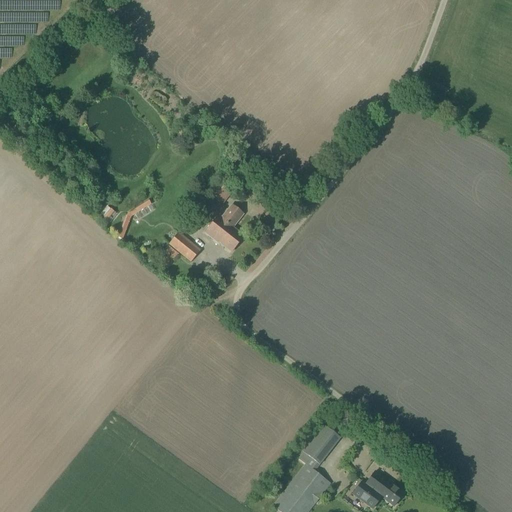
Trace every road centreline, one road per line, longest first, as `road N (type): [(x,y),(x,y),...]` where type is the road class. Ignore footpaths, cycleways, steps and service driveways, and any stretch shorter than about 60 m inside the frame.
road 1 (unclassified): [(374,425),(242,326),(235,310),(241,288),(397,104),(444,0)]
road 2 (track): [(374,425),(485,511)]
